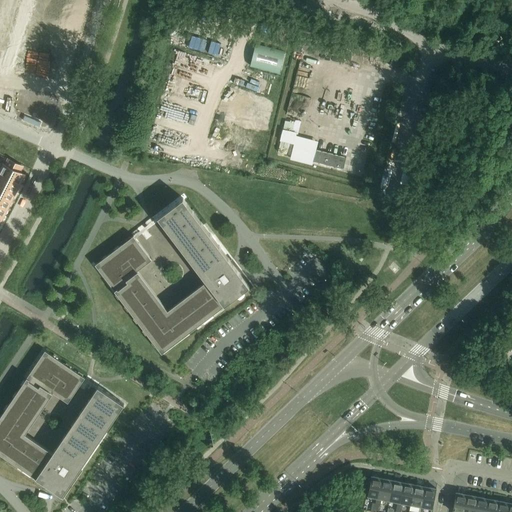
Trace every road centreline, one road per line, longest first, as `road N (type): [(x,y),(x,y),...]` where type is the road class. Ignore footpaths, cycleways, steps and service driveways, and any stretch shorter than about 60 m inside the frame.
road 1 (residential): [(53,147),(135,180),(201,188),(290,293)]
road 2 (primary): [(317,384),(187,511)]
road 3 (primary): [(511,199),(391,317)]
road 4 (unclassified): [(430,47),(385,18),(303,0)]
road 5 (secondary): [(304,465),(367,432),(428,424)]
road 6 (primary): [(419,351),(511,264)]
road 7 (residential): [(162,414),(86,511)]
road 8 (residential): [(198,374),(290,293)]
road 9 (residential): [(0,256),(53,147)]
